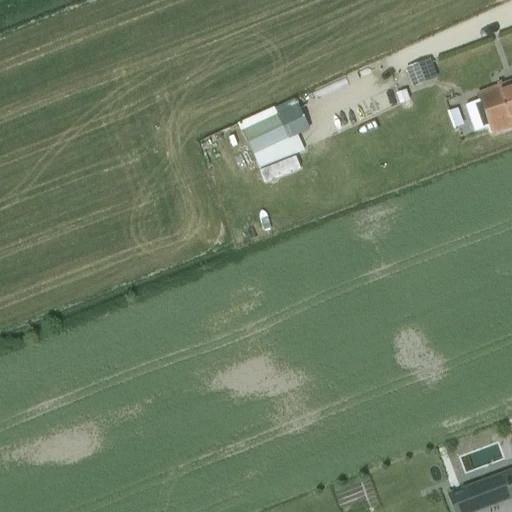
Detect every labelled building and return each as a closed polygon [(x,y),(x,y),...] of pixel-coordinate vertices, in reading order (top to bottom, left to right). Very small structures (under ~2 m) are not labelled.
[(406,70),(410,81),(434,72),(430,60),(406,70)] [(480,101),(465,107),(473,128),(475,133),(489,128),(492,135),(511,127),(511,81),(477,94),(480,101)] [(406,91),(396,95),(399,104),(409,101),(406,91)] [(298,108),(243,133),(254,157),(309,131),(298,108)] [(511,491),(506,475),(487,482),(495,504),(511,497),(511,491)] [(464,491),(450,496),(455,511),(466,511),(471,510),(464,491)]
